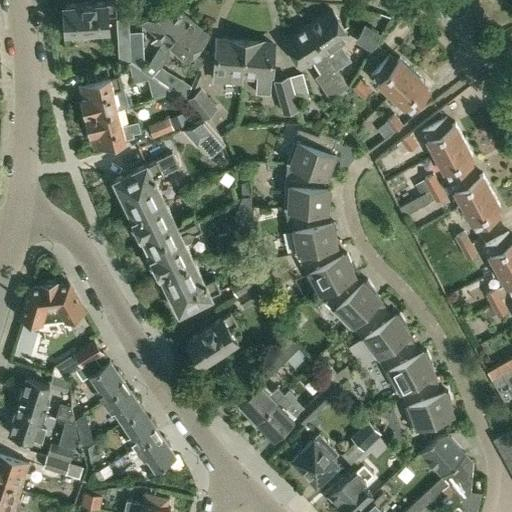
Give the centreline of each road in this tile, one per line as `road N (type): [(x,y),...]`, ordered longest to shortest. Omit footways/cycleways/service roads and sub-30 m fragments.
road 1 (residential): [(489,511),(495,468),(467,390),(432,324),(359,235),(350,194),(365,159)]
road 2 (unclassified): [(228,470),(200,439),(74,239),(52,225),(17,225)]
road 3 (residential): [(17,225),(28,117),(19,0)]
